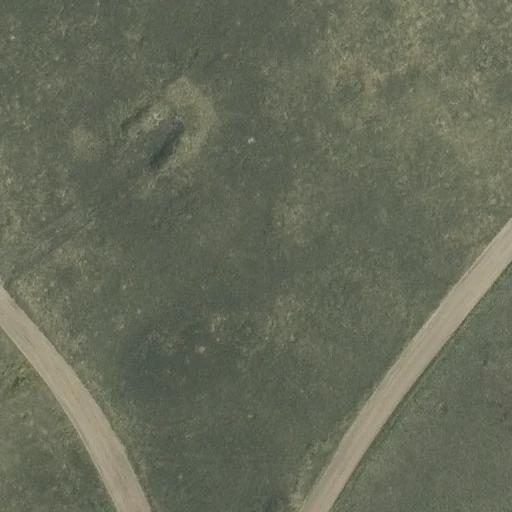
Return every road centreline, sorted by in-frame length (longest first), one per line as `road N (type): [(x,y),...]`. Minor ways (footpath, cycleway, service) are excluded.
road 1 (track): [(321,511),(416,360),(511,242)]
road 2 (track): [(0,309),(74,395),(136,511)]
road 3 (track): [(0,277),(77,218),(168,123)]
